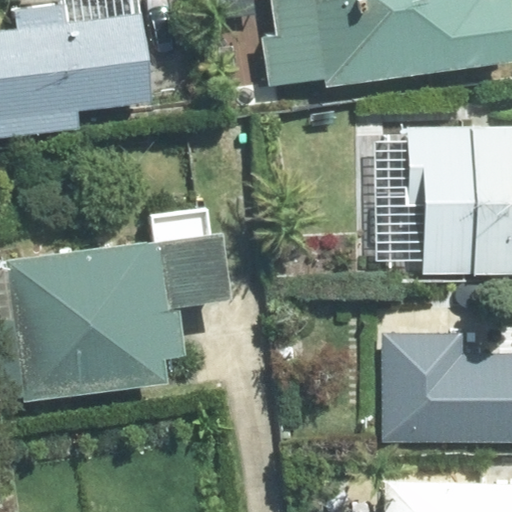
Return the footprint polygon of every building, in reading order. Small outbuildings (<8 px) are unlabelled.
[(262,0),(268,36),(255,38),(262,85),(315,78),(317,89),(494,63),(484,0),(262,0)] [(0,140),(68,132),(66,111),(135,102),(123,13),(50,23),(47,3),(0,9),(0,140)] [(511,124),(396,125),(398,274),(511,273),(511,124)] [(204,235),(0,262),(0,380),(7,380),(10,401),(150,381),(147,356),(171,353),(165,308),(213,301),(204,235)] [(511,356),(451,357),(451,333),(374,333),(375,441),(511,440),(511,356)] [(371,511),(511,511),(511,482),(372,482),(371,511)]
